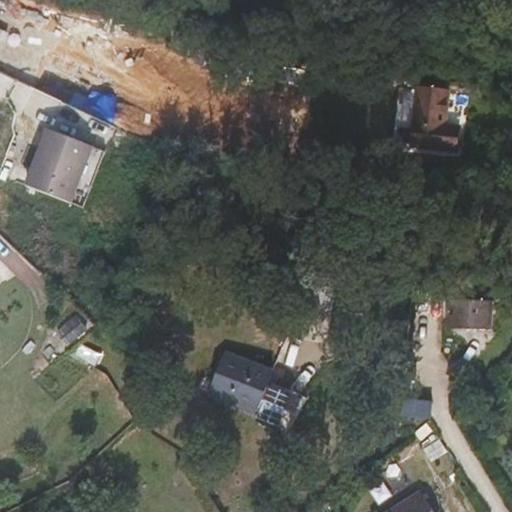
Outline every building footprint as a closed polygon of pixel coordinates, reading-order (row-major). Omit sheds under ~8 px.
[(511,0),(468,0),(467,15),(511,19),(511,0)] [(417,89),(411,146),(456,151),(459,127),(446,125),(450,92),(417,89)] [(87,207),(109,151),(55,129),(33,185),(87,207)] [(311,277),(309,294),(334,297),(337,280),(311,277)] [(275,289),(252,286),(250,302),(273,304),(275,289)] [(334,297),(309,294),(307,308),(333,311),(334,297)] [(493,303),(449,302),(448,329),(492,330),(493,303)] [(270,368),(219,355),(208,397),(256,410),(282,417),(289,394),(265,388),(270,368)] [(434,403),(405,400),(403,416),(431,420),(434,403)] [(434,511),(422,493),(391,511),(434,511)]
